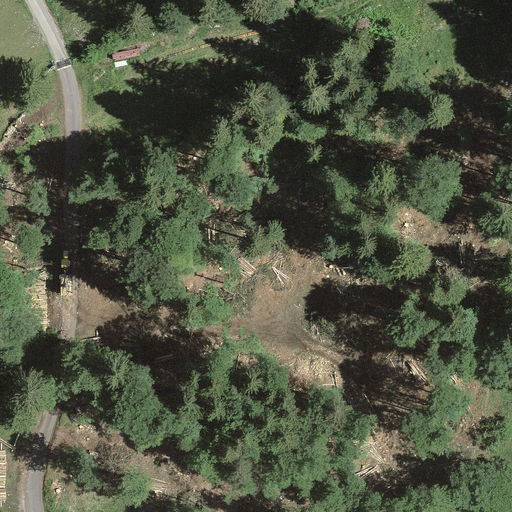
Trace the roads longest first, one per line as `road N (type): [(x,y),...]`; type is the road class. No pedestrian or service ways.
road 1 (track): [(36,511),(34,483),(69,319),(72,116),(62,62),(32,0)]
road 2 (track): [(72,132),(367,0)]
